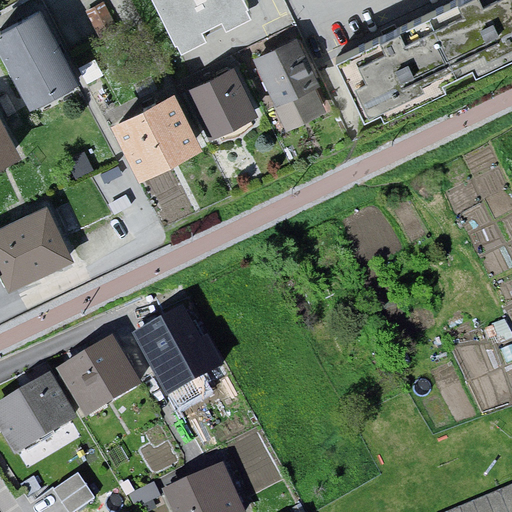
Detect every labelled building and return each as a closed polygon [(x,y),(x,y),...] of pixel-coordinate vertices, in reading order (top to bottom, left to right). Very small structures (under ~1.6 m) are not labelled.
[(157,0),(185,53),(210,40),(205,31),(224,21),(228,29),(254,16),(245,0),(157,0)] [(511,0),(439,0),(335,51),(368,118),(511,48),(511,0)] [(0,35),(0,46),(32,109),(80,85),(44,14),(0,35)] [(302,32),(253,55),(287,127),(337,103),(302,32)] [(191,93),(214,140),(259,117),(236,71),(191,93)] [(114,124),(142,181),(203,152),(175,95),(114,124)] [(0,170),(22,159),(0,116),(0,170)] [(0,232),(0,268),(13,295),(75,264),(48,209),(0,232)] [(135,340),(169,400),(226,368),(210,342),(204,345),(185,312),(135,340)] [(511,335),(504,318),(484,326),(488,339),(495,336),(498,343),(511,337),(511,335)] [(60,375),(87,422),(144,389),(117,343),(60,375)] [(511,344),(500,349),(506,363),(511,360),(511,344)] [(0,412),(0,429),(19,459),(78,422),(52,380),(0,412)] [(167,495),(173,511),(242,511),(226,471),(167,495)] [(77,472),(53,489),(67,511),(74,511),(95,498),(77,472)] [(511,511),(511,482),(443,511),(511,511)]
